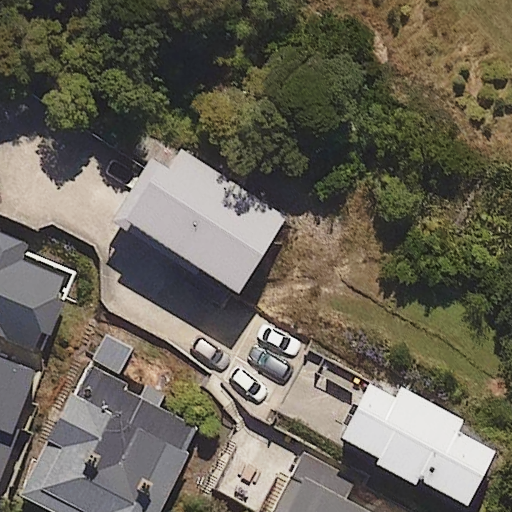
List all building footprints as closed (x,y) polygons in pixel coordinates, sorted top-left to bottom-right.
[(169,168),(152,157),(145,168),(110,221),(196,276),(200,268),(239,293),(288,217),(182,149),(169,168)] [(40,330),(49,333),(61,305),(53,302),(63,277),(20,259),(24,251),(27,244),(0,232),(0,336),(32,350),(40,330)] [(127,389),(131,383),(119,377),(135,348),(105,333),(22,494),(58,511),(157,511),(166,495),(202,427),(127,389)] [(0,481),(20,429),(14,427),(36,369),(0,355),(0,481)] [(459,431),(464,420),(401,386),(396,397),(370,383),(341,438),(379,458),(376,464),(416,485),(419,478),(468,504),(497,451),(459,431)] [(341,472),(304,452),(271,511),(369,511),(349,501),(356,487),(338,477),(341,472)]
